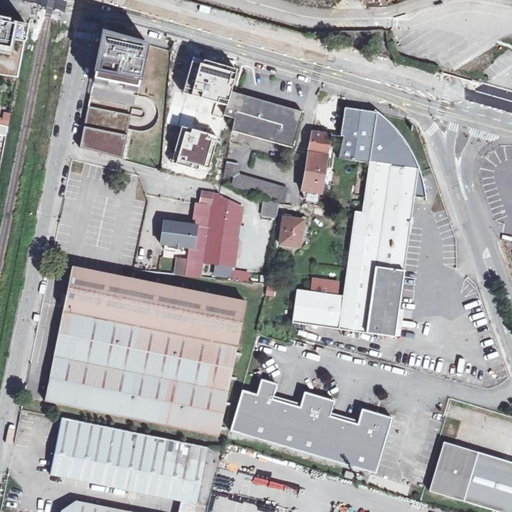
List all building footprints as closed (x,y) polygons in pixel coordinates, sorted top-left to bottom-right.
[(0,19),(0,75),(20,78),(30,26),(10,22),(10,21),(0,19)] [(102,67),(99,67),(96,79),(139,89),(145,59),(144,59),(146,46),(144,46),(145,44),(108,33),(108,34),(106,33),(104,47),(103,46),(100,59),(103,59),(102,67)] [(233,74),(199,64),(189,95),(216,103),(224,106),(233,74)] [(236,119),(234,131),(239,133),(294,148),(304,112),(232,92),(226,116),(236,119)] [(224,106),(216,103),(213,114),(221,117),(224,106)] [(133,116),(90,106),(87,121),(89,121),(85,141),(83,140),(81,148),(124,160),(133,116)] [(339,296),(314,292),(299,290),(295,323),(396,336),(416,197),(428,199),(412,151),(379,112),(347,108),(342,136),(345,136),(341,158),(372,163),(364,213),(357,212),(346,297),(339,296)] [(10,127),(0,124),(0,135),(8,137),(10,127)] [(195,168),(196,165),(208,169),(217,137),(191,130),(190,134),(185,132),(176,163),(195,168)] [(238,137),(239,133),(234,131),(225,174),(236,176),(234,187),(286,201),(290,187),(241,174),(247,144),(238,137)] [(312,142),(311,142),(303,189),(322,193),(333,134),(314,132),(312,142)] [(214,193),(202,192),(200,204),(213,206),(214,193)] [(214,193),(213,206),(205,262),(236,266),(245,207),(230,200),(221,198),(221,195),(214,193)] [(266,201),(264,215),(276,216),(278,203),(266,201)] [(213,206),(200,204),(196,204),(194,226),(165,223),(162,245),(191,249),(189,262),(187,275),(203,277),(205,262),(213,206)] [(308,220),(285,217),(281,244),(301,247),(304,229),(306,229),(308,220)] [(180,274),(187,275),(189,262),(181,261),(180,274)] [(67,296),(63,296),(61,305),(65,306),(46,402),(220,436),(247,301),(73,267),(67,296)] [(248,282),(248,273),(235,272),(234,281),(248,282)] [(316,280),(314,292),(339,296),(341,284),(316,280)] [(270,287),(268,296),(276,297),(278,288),(270,287)] [(279,383),(263,378),(259,393),(244,389),(232,429),(376,473),(393,417),(363,408),(358,423),(331,415),(336,400),(306,391),(301,406),(274,398),(279,383)] [(181,501),(197,504),(209,447),(62,418),(50,474),(117,488),(137,492),(181,501)] [(511,511),(511,461),(443,441),(429,490),(498,511),(511,511)] [(135,499),(137,492),(117,488),(115,495),(135,499)] [(133,511),(77,500),(62,511),(61,511),(133,511)] [(195,511),(197,504),(181,501),(178,511),(195,511)]
